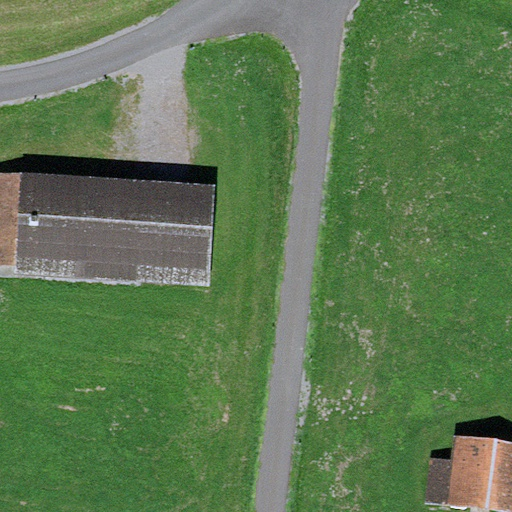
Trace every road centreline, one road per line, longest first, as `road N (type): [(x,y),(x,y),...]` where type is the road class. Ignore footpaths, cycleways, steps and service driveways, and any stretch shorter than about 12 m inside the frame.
road 1 (unclassified): [(262,511),(315,0)]
road 2 (unclassified): [(0,84),(24,82),(226,0)]
